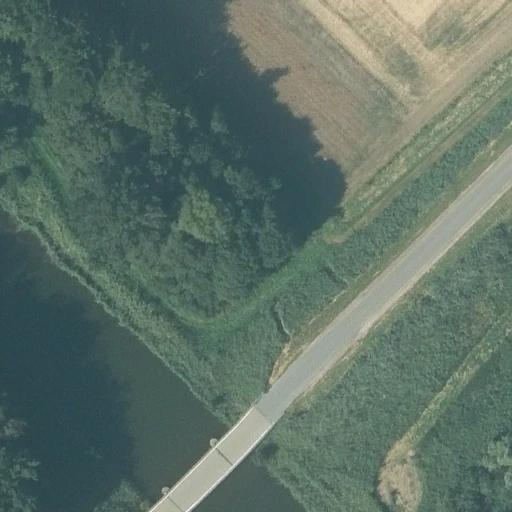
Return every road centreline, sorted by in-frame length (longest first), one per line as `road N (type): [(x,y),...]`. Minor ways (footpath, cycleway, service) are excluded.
road 1 (track): [(0,120),(162,310),(227,324),(332,253),(511,85)]
road 2 (unclassified): [(174,511),(511,168)]
road 3 (track): [(240,135),(291,186),(332,253),(382,297)]
